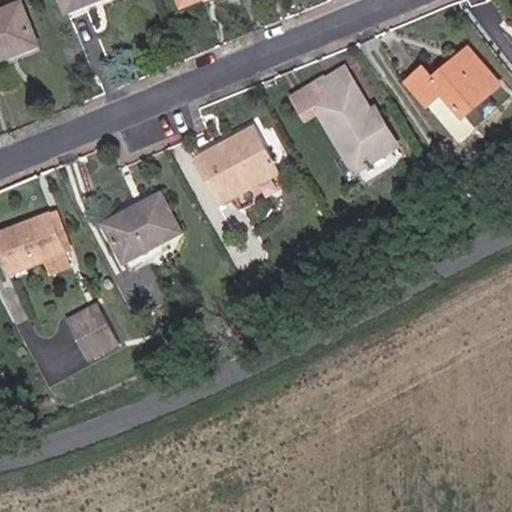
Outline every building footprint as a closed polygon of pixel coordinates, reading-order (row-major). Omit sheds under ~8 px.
[(107,0),(64,0),(71,15),(107,0)] [(187,0),(192,12),(219,0),(187,0)] [(30,2),(0,14),(0,68),(51,49),(30,2)] [(511,93),(511,78),(481,46),(450,76),(439,64),(416,83),(440,110),(456,96),(481,123),(511,93)] [(384,109),(355,67),(332,82),(342,100),(329,115),(374,178),(416,150),(389,106),(384,109)] [(309,122),(326,111),(315,92),(297,103),(309,122)] [(266,129),(207,159),(234,208),(295,177),(266,129)] [(167,192),(114,222),(138,267),(172,249),(167,241),(189,229),(167,192)] [(57,258),(74,249),(54,211),(0,238),(0,248),(16,278),(57,258)] [(81,262),(74,249),(57,258),(63,271),(81,262)] [(104,312),(99,303),(90,308),(95,317),(104,312)] [(121,343),(104,312),(95,317),(90,308),(68,320),(90,359),(121,343)]
